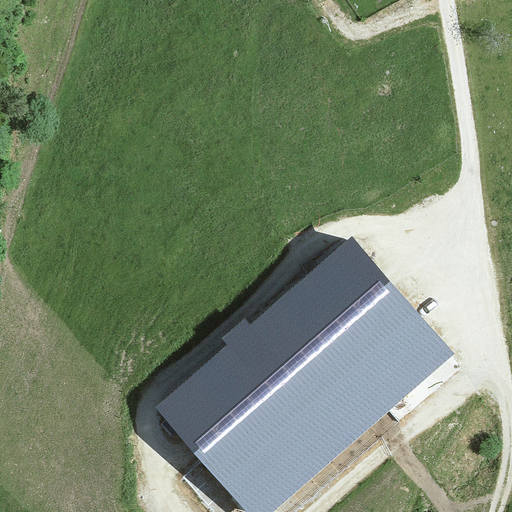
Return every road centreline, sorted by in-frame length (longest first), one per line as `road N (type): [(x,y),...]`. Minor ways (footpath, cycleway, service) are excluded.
road 1 (track): [(495,511),(511,464),(511,411),(446,0)]
road 2 (track): [(322,511),(501,347)]
